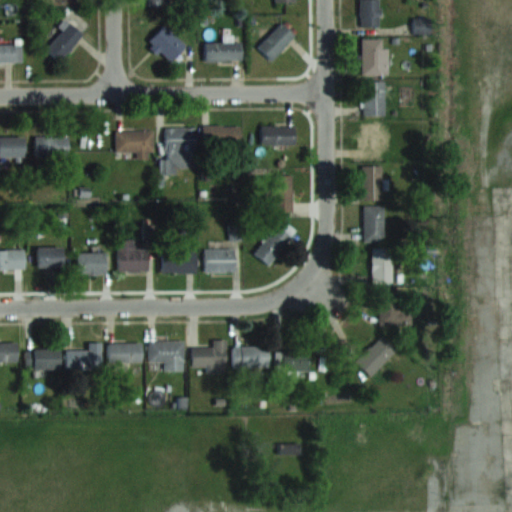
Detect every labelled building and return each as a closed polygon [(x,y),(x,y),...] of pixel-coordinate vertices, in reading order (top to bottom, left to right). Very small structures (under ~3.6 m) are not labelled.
[(358,0),(359,25),(379,25),(379,0),(358,0)] [(82,33),(68,22),(45,49),(58,61),(82,33)] [(294,36),(281,22),(257,46),(270,60),(294,36)] [(185,45),(164,24),(147,41),(168,62),(185,45)] [(204,60),(239,60),(239,36),(220,36),(220,41),(204,41),(204,60)] [(388,73),(388,47),(382,47),(382,37),(359,37),(360,74),(388,73)] [(0,61),(22,62),(22,42),(0,42),(0,61)] [(385,80),(362,80),(362,114),(385,114),(385,80)] [(362,121),(362,156),(382,156),(382,121),(362,121)] [(239,125),(203,124),(203,142),(239,143),(239,125)] [(294,125),(261,125),(261,143),(294,143),(294,125)] [(176,173),(176,166),(194,166),(194,126),(165,126),(165,158),(161,158),(161,173),(176,173)] [(135,157),(154,157),(154,129),(115,129),(115,151),(135,151),(135,157)] [(0,154),(23,155),(23,135),(0,135),(0,154)] [(67,135),(34,135),(34,153),(67,153),(67,135)] [(382,164),(360,164),(360,199),(382,199),(382,164)] [(292,174),(272,174),(272,211),(292,211),(292,174)] [(384,241),(384,206),(363,206),(363,241),(384,241)] [(253,251),(266,263),(292,237),(280,224),(253,251)] [(117,238),(117,270),(148,270),(148,248),(134,248),(134,238),(117,238)] [(36,246),(36,266),(63,266),(63,246),(36,246)] [(0,268),(24,268),(24,249),(0,248),(0,268)] [(203,271),(234,271),(234,249),(203,249),(203,271)] [(103,251),(75,251),(75,273),(103,273),(103,251)] [(162,272),(195,272),(195,251),(162,251),(162,272)] [(371,251),(371,283),(393,283),(393,251),(371,251)] [(404,324),(404,290),(379,290),(379,324),(404,324)] [(395,349),(379,334),(355,361),(371,376),(395,349)] [(213,347),(192,347),(192,366),(206,366),(206,371),(226,371),(226,339),(213,339),(213,347)] [(184,340),(149,340),(149,361),(164,361),(164,370),(184,370),(184,340)] [(102,341),(86,341),(86,349),(66,349),(66,366),(102,366),(102,341)] [(0,360),(17,361),(17,342),(0,342),(0,360)] [(141,342),(107,342),(107,361),(141,361),(141,342)] [(232,346),(232,366),(267,366),(267,346),(232,346)] [(58,368),(58,348),(25,348),(25,368),(58,368)] [(319,370),(319,350),(282,350),(282,370),(319,370)] [(300,442),(278,442),(278,452),(300,452),(300,442)]
